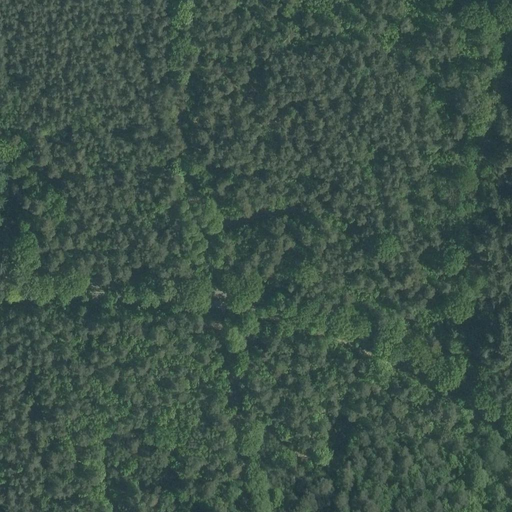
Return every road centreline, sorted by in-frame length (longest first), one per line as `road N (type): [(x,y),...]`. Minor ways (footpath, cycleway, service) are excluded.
road 1 (unknown): [(0,237),(334,210),(375,243),(410,318),(426,334),(463,347),(511,346)]
road 2 (secondary): [(511,417),(374,335),(316,313),(188,289),(0,286)]
road 3 (track): [(511,31),(466,256),(467,388)]
